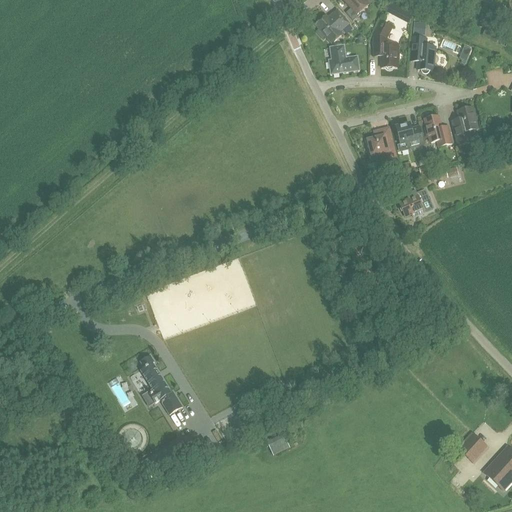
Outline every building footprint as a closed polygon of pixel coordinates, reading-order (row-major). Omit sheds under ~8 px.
[(369,5),(364,0),(343,0),(344,0),(352,9),(346,14),(353,22),(361,15),(359,14),(369,5)] [(396,8),(389,4),(385,12),(392,16),(396,8)] [(489,14),(488,12),(485,11),(484,11),(483,11),(482,12),(481,12),(481,13),(480,12),(479,15),(478,15),(479,16),(477,21),(477,22),(478,24),(480,25),(482,26),(483,26),(487,24),(488,23),(489,19),(490,16),(489,14)] [(316,26),(319,30),(316,33),(324,41),(326,38),(332,45),(343,36),(340,32),(349,24),(338,12),(332,17),(329,20),(326,17),(316,26)] [(400,60),(400,55),(398,53),(399,45),(390,45),(387,43),(387,39),(392,28),(381,22),(374,36),(374,48),(381,48),(381,69),(386,69),(387,70),(390,71),(392,70),(393,69),(398,69),(398,61),(400,60)] [(414,24),(413,35),(425,36),(426,25),(414,24)] [(485,30),(482,36),(489,40),(492,33),(485,30)] [(361,35),(357,39),(361,43),(365,39),(361,35)] [(425,75),(427,75),(429,74),(429,72),(433,72),(434,64),(436,64),(438,63),(438,61),(438,59),(437,57),(435,56),(435,48),(428,48),(426,46),(427,40),(413,39),(412,53),(419,53),(417,71),(421,71),(422,73),(423,75),(425,75)] [(332,58),(333,58),(333,59),(334,61),(329,62),(331,75),(359,71),(357,58),(347,60),(345,59),(344,47),(331,49),(332,58)] [(462,130),(454,132),(458,147),(472,143),(469,132),(478,130),(473,109),(469,110),(467,108),(462,110),(461,112),(457,113),(462,130)] [(427,138),(429,138),(431,144),(437,142),(439,148),(452,145),(448,127),(441,129),(438,117),(425,121),(427,128),(425,129),(427,138)] [(397,146),(399,153),(424,146),(422,136),(413,138),(410,124),(396,128),(400,145),(397,146)] [(369,142),(369,143),(368,144),(367,146),(368,147),(369,149),(370,149),(372,157),(380,155),(382,162),(385,162),(388,177),(399,174),(388,130),(378,132),(379,136),(376,136),(377,140),(369,142)] [(410,163),(399,166),(401,173),(412,170),(410,163)] [(446,168),(437,170),(436,165),(420,169),(423,184),(432,182),(433,183),(449,179),(446,168)] [(412,216),(414,218),(425,213),(424,210),(429,208),(424,196),(419,198),(418,196),(400,204),(406,219),(412,216)] [(141,372),(152,390),(154,393),(149,396),(155,405),(160,401),(170,417),(183,409),(173,393),(171,394),(153,364),(155,364),(150,357),(140,363),(144,369),(141,372)] [(271,409),(256,417),(262,427),(277,419),(271,409)] [(263,435),(264,437),(259,439),(265,450),(269,447),(274,457),(290,449),(279,427),(263,435)] [(474,464),(488,449),(473,435),(459,450),(459,451),(458,452),(473,465),(474,464)] [(181,442),(141,463),(149,477),(188,455),(181,442)] [(511,451),(508,448),(484,474),(504,492),(511,482),(511,451)]
